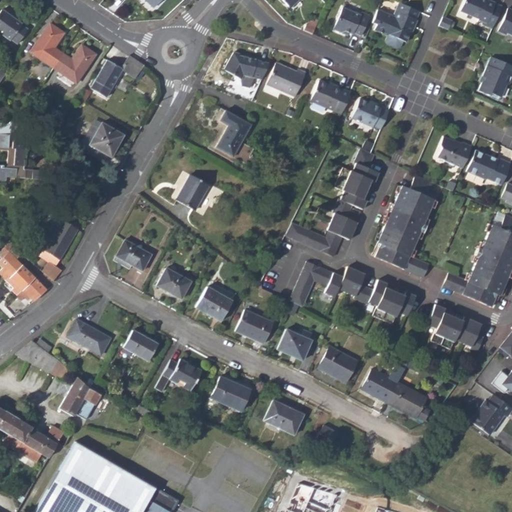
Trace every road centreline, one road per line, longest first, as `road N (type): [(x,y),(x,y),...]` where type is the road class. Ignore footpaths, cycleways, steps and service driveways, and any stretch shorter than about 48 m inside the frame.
road 1 (residential): [(77,271),(401,439)]
road 2 (residential): [(393,165),(359,258),(494,318)]
road 3 (residential): [(77,271),(176,97),(177,75)]
road 4 (residential): [(244,0),(286,36),(403,87)]
